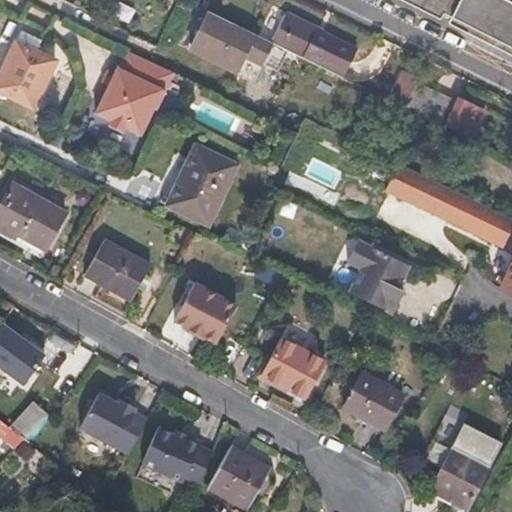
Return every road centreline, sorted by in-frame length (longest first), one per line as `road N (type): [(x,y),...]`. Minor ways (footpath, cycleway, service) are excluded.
road 1 (residential): [(0,277),(337,467),(364,509)]
road 2 (residential): [(358,0),(511,76)]
